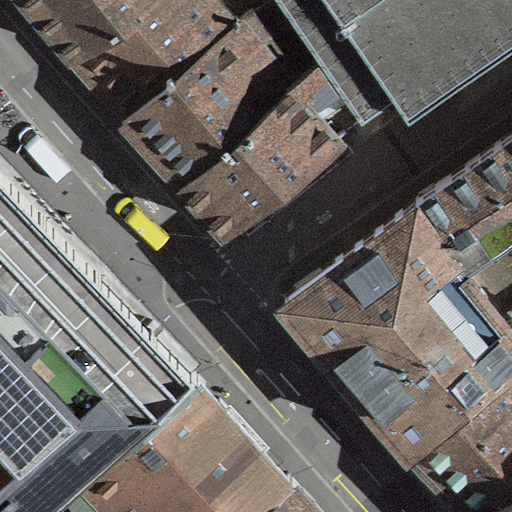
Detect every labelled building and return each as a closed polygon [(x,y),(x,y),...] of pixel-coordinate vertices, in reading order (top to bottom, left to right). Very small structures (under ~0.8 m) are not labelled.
[(28,0),(37,10),(69,48),(129,0),(28,0)] [(129,0),(69,48),(92,75),(119,105),(232,15),(230,12),(219,0),(129,0)] [(511,0),(283,0),(313,44),(319,53),(340,83),(361,114),(396,90),(409,109),(511,37),(511,0)] [(239,15),(236,12),(232,15),(119,105),(123,110),(122,111),(175,169),(319,53),(313,44),(297,56),(285,43),(283,45),(252,8),(254,7),(252,5),(239,15)] [(340,83),(319,53),(175,169),(185,180),(231,231),(236,227),(231,222),(340,135),(338,133),(337,133),(310,103),(340,83)] [(416,195),(460,260),(511,224),(511,129),(458,166),(416,195)] [(0,511),(30,511),(62,485),(189,373),(150,332),(156,326),(151,322),(145,327),(95,274),(100,269),(96,264),(90,269),(39,216),(45,211),(41,206),(35,211),(0,174),(0,511)] [(411,440),(511,360),(511,323),(460,260),(416,195),(285,291),(286,292),(395,421),(396,422),(408,436),(409,436),(411,440)] [(511,360),(411,440),(437,467),(475,507),(475,506),(511,480),(511,360)] [(194,369),(189,373),(62,485),(84,509),(100,495),(116,511),(192,511),(206,499),(217,511),(250,511),(291,474),(194,369)] [(324,511),(291,474),(250,511),(324,511)] [(511,511),(511,480),(475,506),(480,511),(511,511)]
